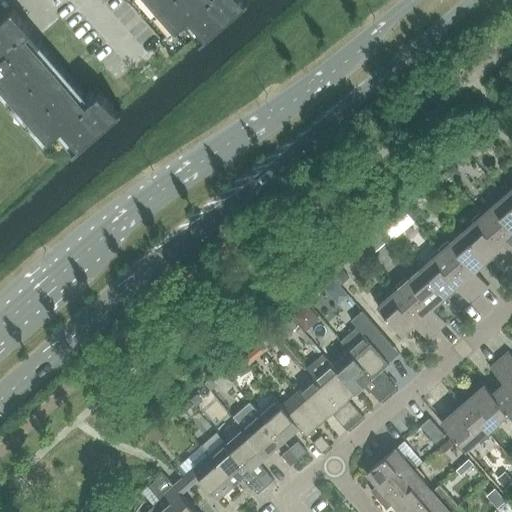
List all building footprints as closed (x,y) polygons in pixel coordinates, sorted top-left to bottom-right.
[(245,0),(150,0),(175,29),(189,17),(205,35),(200,40),(202,41),(248,0),(245,0)] [(99,92),(86,103),(27,34),(32,30),(13,8),(0,19),(0,73),(0,82),(49,139),(62,127),(78,145),(73,150),(75,151),(123,110),(121,108),(118,110),(99,92)] [(455,165),(447,172),(454,179),(462,172),(455,165)] [(511,204),(504,195),(483,214),(511,246),(511,204)] [(422,198),(417,203),(421,208),(427,203),(422,198)] [(384,229),(394,241),(414,223),(404,212),(384,229)] [(511,246),(483,214),(462,232),(487,260),(498,250),(511,266),(511,265),(511,246)] [(462,232),(441,250),(479,294),(488,286),(474,271),(487,260),(462,232)] [(361,247),(367,254),(374,248),(368,241),(361,247)] [(441,250),(420,268),(445,297),(456,287),(469,302),(479,294),(441,250)] [(339,266),(331,273),(335,278),(340,284),(341,285),(349,278),(339,266)] [(420,268),(399,287),(437,330),(445,323),(432,308),(445,297),(420,268)] [(335,278),(324,288),(329,294),(340,284),(335,278)] [(437,330),(399,287),(377,306),(402,334),(414,323),(428,339),(437,330)] [(308,302),(294,313),(306,327),(319,315),(308,302)] [(341,340),(348,348),(373,377),(399,353),(362,310),(351,320),(357,327),(341,340)] [(290,318),(275,331),(280,336),(283,340),(288,336),(292,336),(293,332),(298,327),(290,318)] [(301,328),(298,331),(308,342),(311,339),(301,328)] [(275,331),(263,341),(268,346),(276,339),(280,336),(275,331)] [(280,336),(276,339),(277,344),(286,353),(290,355),(296,362),(299,359),(283,340),(280,336)] [(264,351),(258,345),(257,346),(243,358),(249,364),(264,351)] [(348,348),(331,362),(356,391),(373,377),(348,348)] [(511,356),(508,352),(500,359),(511,373),(511,356)] [(307,368),(315,377),(340,405),(356,391),(331,362),(323,353),(307,368)] [(491,394),(508,413),(511,417),(511,373),(500,359),(490,368),(503,383),(491,394)] [(381,369),(373,377),(380,384),(389,394),(397,387),(394,385),(381,369)] [(212,377),(205,383),(211,390),(218,384),(212,377)] [(315,377),(299,391),(324,420),(340,405),(315,377)] [(389,394),(380,384),(371,391),(380,401),(389,394)] [(465,389),(457,396),(487,431),(508,413),(491,394),(484,385),(471,396),(465,389)] [(299,391),(283,405),(282,406),(300,426),(307,434),(324,420),(299,391)] [(196,392),(189,398),(195,405),(202,398),(196,392)] [(275,396),(258,412),(283,441),(300,426),(282,406),(283,405),(275,396)] [(487,431),(457,396),(447,404),(453,411),(441,422),(465,449),(487,431)] [(187,399),(175,410),(180,416),(192,406),(187,399)] [(233,416),(242,426),(267,455),(283,441),(258,412),(249,402),(233,416)] [(355,406),(347,413),(356,423),(364,416),(355,406)] [(356,423),(347,413),(338,420),(347,430),(356,423)] [(445,435),(430,419),(420,427),(435,444),(445,435)] [(242,426),(225,440),(250,469),(267,455),(242,426)] [(329,446),(331,445),(322,435),(314,442),(322,452),(329,446)] [(225,440),(209,454),(234,483),(250,469),(225,440)] [(447,440),(438,449),(442,454),(452,446),(447,440)] [(299,441),(290,448),(299,458),(307,451),(299,441)] [(370,490),(379,500),(414,469),(395,447),(367,472),(377,484),(370,490)] [(299,458),(290,448),(282,455),(291,465),(299,458)] [(177,482),(174,485),(181,492),(184,489),(199,477),(218,498),(234,483),(209,454),(177,482)] [(467,461),(456,471),(460,475),(471,465),(467,461)] [(266,469),(257,477),(266,487),(274,479),(266,469)] [(394,502),(401,511),(407,511),(432,490),(414,469),(379,500),(387,508),(394,502)] [(192,511),(196,509),(181,492),(174,485),(163,472),(149,485),(162,500),(147,511),(192,511)] [(503,473),(495,480),(504,490),(511,483),(503,473)] [(266,487),(257,477),(249,483),(258,494),(266,487)] [(432,490),(407,511),(449,511),(450,511),(458,505),(439,484),(432,490)]
